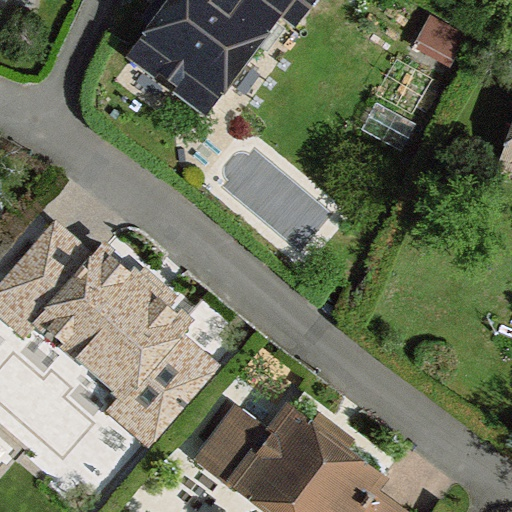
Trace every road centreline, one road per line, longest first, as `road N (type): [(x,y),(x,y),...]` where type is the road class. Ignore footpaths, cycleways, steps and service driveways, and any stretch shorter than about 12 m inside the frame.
road 1 (residential): [(0,111),(52,135),(353,367),(511,473)]
road 2 (unknown): [(52,135),(124,0)]
